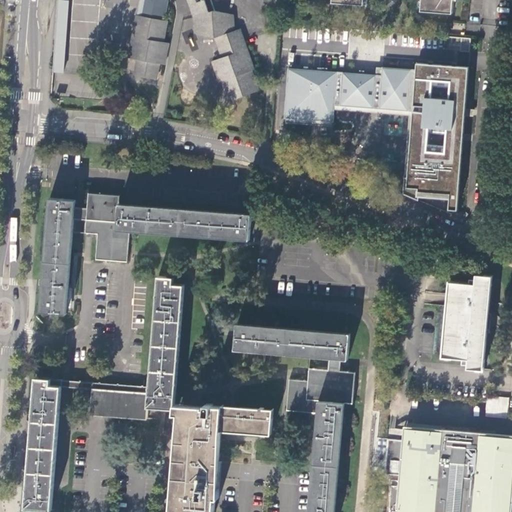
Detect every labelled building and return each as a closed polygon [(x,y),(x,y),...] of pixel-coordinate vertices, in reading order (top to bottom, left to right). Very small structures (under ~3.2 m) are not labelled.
[(68,0),(61,0),(56,0),(52,72),(63,73),(68,0)] [(222,80),(228,103),(253,95),(259,93),(251,71),(254,70),(240,28),(234,30),(232,13),(214,10),(210,0),(143,0),(141,15),(136,14),(128,57),(137,58),(134,74),(156,78),(159,62),(165,63),(168,42),(163,41),(167,19),(162,18),(165,0),(187,0),(193,16),(195,33),(215,36),(222,57),(212,60),(219,81),(222,80)] [(420,0),(420,9),(452,11),(453,0),(420,0)] [(380,75),(287,68),(283,119),(333,122),(335,105),(411,111),(404,196),(448,211),(457,212),(469,67),(415,64),(415,70),(380,67),(380,75)] [(76,200),(50,199),(41,312),(67,313),(68,307),(71,307),(72,289),(69,289),(74,219),(86,220),(86,233),(98,234),(96,259),(127,262),(129,231),(249,239),(251,213),(120,204),(120,195),(88,193),(87,208),(76,207),(76,200)] [(492,275),(475,273),(475,282),(450,280),(443,355),(469,358),(468,367),(484,368),(488,323),(492,275)] [(105,383),(37,377),(27,508),(53,510),(62,387),(93,389),(92,415),(102,416),(148,420),(149,407),(175,409),(176,402),(185,285),(175,284),(176,278),(159,276),(150,387),(105,383)] [(290,380),(287,410),(318,413),(314,463),(309,511),(335,511),(345,403),(353,403),(356,372),(341,370),(342,358),(349,359),(351,333),(238,323),(236,349),(331,357),(329,370),(316,368),(315,381),(290,378),(290,380)] [(488,391),(486,413),(508,415),(510,393),(488,391)] [(206,405),(176,402),(175,409),(175,413),(179,414),(175,467),(173,501),(172,511),(214,511),(216,497),(220,497),(222,470),(223,461),(223,459),(219,459),(221,428),(271,431),(273,408),(265,407),(265,406),(260,406),(260,407),(213,404),(213,403),(206,402),(206,405)] [(405,440),(388,439),(385,474),(402,475),(401,486),(392,485),(389,511),(511,511),(511,495),(511,492),(511,436),(406,428),(405,440)]
